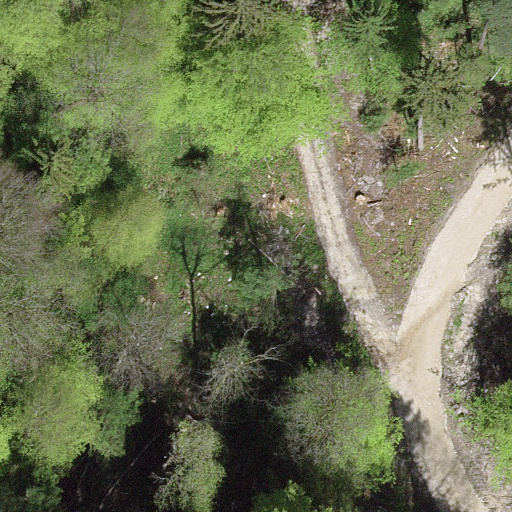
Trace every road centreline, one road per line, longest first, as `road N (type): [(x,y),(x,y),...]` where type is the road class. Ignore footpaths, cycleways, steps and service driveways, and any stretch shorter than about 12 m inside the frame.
road 1 (track): [(413,413),(329,197),(298,0)]
road 2 (track): [(511,171),(426,302),(413,413),(469,511)]
